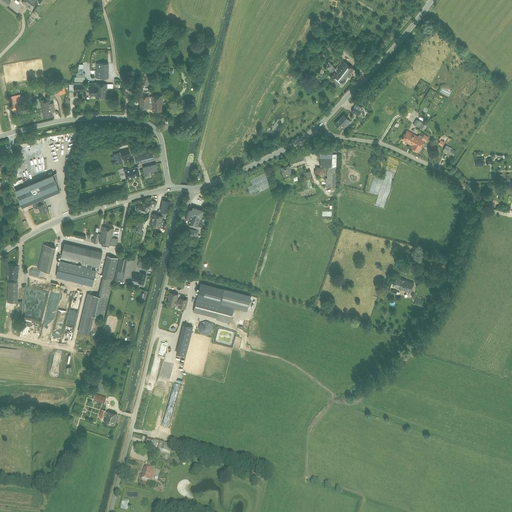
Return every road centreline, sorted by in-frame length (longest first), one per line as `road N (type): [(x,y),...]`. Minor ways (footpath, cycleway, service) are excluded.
road 1 (unclassified): [(108,511),(192,188)]
road 2 (tertiary): [(0,255),(61,219),(169,188)]
road 3 (unclassified): [(475,206),(447,172),(381,143),(330,134)]
road 4 (tertiary): [(323,120),(430,0)]
road 5 (unclassified): [(415,338),(448,282),(475,206)]
road 6 (tertiary): [(127,117),(75,118),(0,136)]
road 7 (tertiary): [(192,188),(307,135)]
road 8 (unclassified): [(127,117),(129,87),(96,0)]
